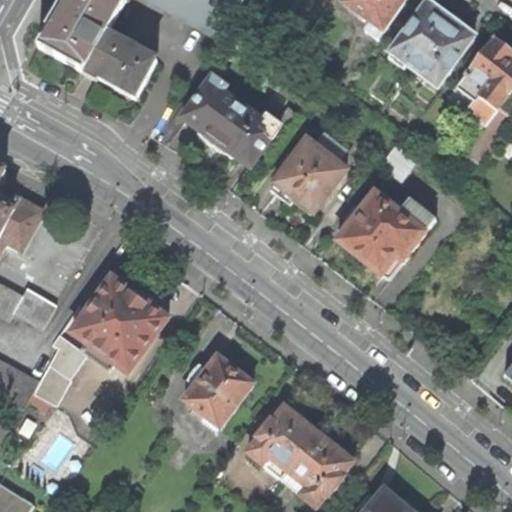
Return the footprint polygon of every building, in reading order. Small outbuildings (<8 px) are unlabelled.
[(86,72),(104,39),(124,5),(116,0),(67,0),(55,23),(40,49),(84,74),(86,72)] [(146,0),(221,43),(245,0),(146,0)] [(347,0),(343,7),(371,26),(365,35),(378,43),(406,0),(347,0)] [(447,20),(428,5),(390,55),(437,89),(473,39),(447,20)] [(116,45),(104,39),(86,72),(116,89),(137,100),(158,63),(118,41),(116,45)] [(487,127),(501,109),(511,94),(511,53),(496,41),(450,99),(487,127)] [(251,171),(281,129),(268,119),(266,123),(226,95),(226,92),(228,89),(214,79),(184,121),(199,132),(199,136),(209,146),(214,150),(221,155),(233,161),(236,159),(251,171)] [(511,124),(511,117),(501,109),(487,127),(466,153),(481,164),(511,124)] [(293,131),(303,117),(292,110),(282,123),(293,131)] [(316,216),(349,174),(337,164),(346,152),(327,139),(319,150),(308,142),(271,192),(285,203),(293,209),(299,203),(316,216)] [(402,187),(418,166),(397,151),(381,172),(402,187)] [(0,251),(5,243),(21,251),(42,213),(0,190),(0,178),(3,174),(0,171),(0,251)] [(408,260),(438,220),(414,201),(409,207),(397,199),(391,206),(377,196),(363,214),(357,209),(348,220),(355,225),(340,244),(352,253),(365,263),(365,265),(382,278),(401,254),(408,260)] [(0,282),(0,318),(6,322),(11,313),(42,329),(70,280),(39,263),(21,294),(0,282)] [(85,343),(80,351),(85,354),(109,372),(114,365),(127,375),(166,321),(150,309),(155,301),(143,293),(133,285),(127,293),(111,281),(72,334),(85,343)] [(33,394),(56,406),(85,354),(80,351),(59,335),(51,347),(57,350),(38,384),(33,394)] [(206,371),(194,387),(183,401),(219,430),(254,385),(234,370),(217,357),(206,371)] [(0,362),(0,400),(22,413),(33,394),(38,384),(0,362)] [(188,382),(194,387),(206,371),(200,366),(188,382)] [(272,424),(270,423),(254,440),(257,443),(247,456),(280,484),(318,436),(303,425),(306,421),(296,414),(289,408),(286,413),(284,411),(272,424)] [(336,451),(318,436),(280,484),(314,511),(317,511),(354,467),(351,464),(355,460),(347,454),(339,447),(336,451)] [(0,511),(30,511),(32,509),(0,490),(0,511)] [(386,491),(372,507),(366,501),(357,511),(420,511),(415,507),(406,498),(401,504),(386,491)]
